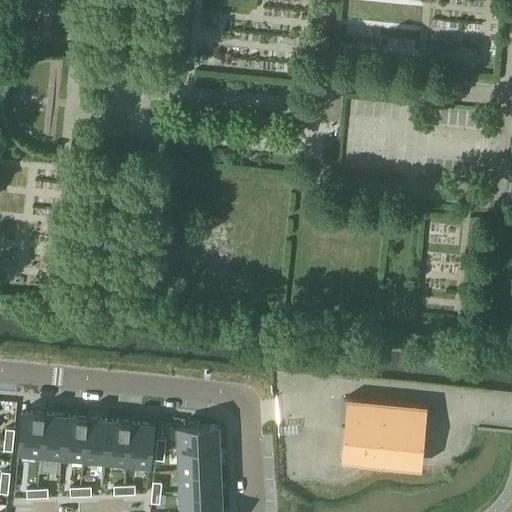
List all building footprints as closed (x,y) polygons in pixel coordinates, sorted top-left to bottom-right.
[(346,396),(345,397),(339,457),(420,465),(426,404),(346,396)] [(21,409),(17,449),(39,451),(43,411),(21,409)] [(43,411),(39,451),(61,453),(65,414),(43,411)] [(65,414),(61,453),(82,455),(86,416),(65,414)] [(86,416),(82,455),(104,458),(108,418),(86,416)] [(108,418),(104,458),(125,460),(129,420),(108,418)] [(129,420),(125,460),(148,462),(152,422),(129,420)] [(183,425),(176,425),(177,448),(217,446),(216,423),(199,424),(198,420),(183,421),(183,425)] [(5,427),(3,437),(12,438),(13,428),(5,427)] [(3,437),(2,448),(11,449),(12,438),(3,437)] [(156,437),(155,448),(164,448),(165,438),(156,437)] [(217,446),(177,448),(178,469),(218,468),(217,446)] [(155,448),(154,458),(163,459),(164,448),(155,448)] [(218,468),(178,469),(179,491),(219,489),(218,468)] [(0,470),(0,472),(0,480),(8,481),(9,471),(0,470)] [(0,480),(0,491),(7,492),(8,481),(0,480)] [(152,480),(151,491),(159,492),(161,481),(152,480)] [(123,483),(112,484),(113,493),(123,492),(123,483)] [(134,483),(123,483),(123,492),(134,492),(134,483)] [(79,485),(69,486),(69,494),(80,494),(79,485)] [(90,485),(79,485),(80,494),(90,494),(90,485)] [(46,486),(36,487),(36,496),(47,495),(46,486)] [(36,487),(25,487),(25,496),(36,496),(36,487)] [(219,489),(179,491),(179,511),(186,511),(220,511),(219,489)] [(151,491),(150,502),(158,503),(159,492),(151,491)]
